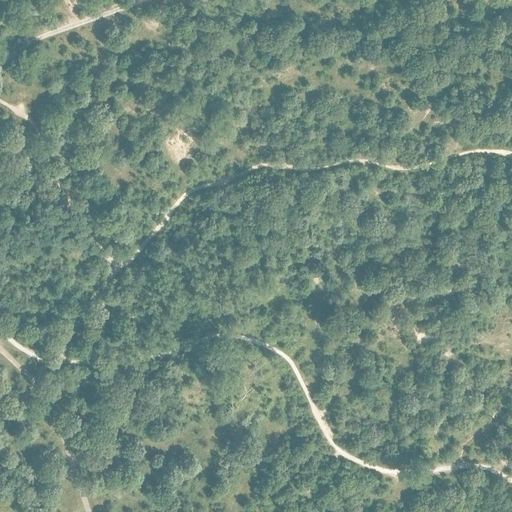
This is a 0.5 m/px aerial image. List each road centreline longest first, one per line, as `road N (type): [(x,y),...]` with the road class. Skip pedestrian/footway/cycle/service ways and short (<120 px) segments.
road 1 (track): [(125,264),(188,193),(256,167),(365,161),(406,171),(466,152),(511,155)]
road 2 (track): [(0,64),(26,44),(143,0)]
